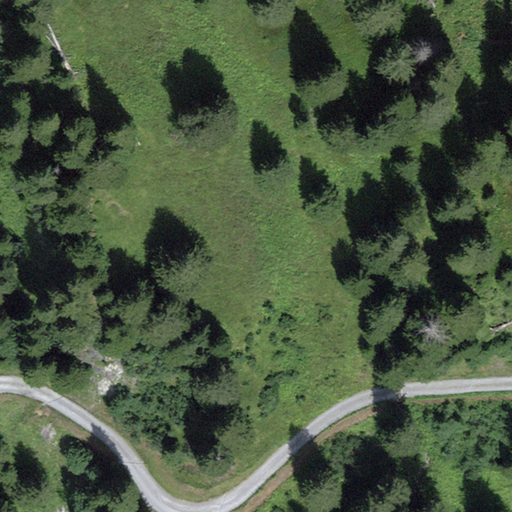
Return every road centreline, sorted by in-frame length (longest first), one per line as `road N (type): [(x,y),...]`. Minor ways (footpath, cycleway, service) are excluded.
road 1 (track): [(511,384),(373,398),(313,430),(237,500),(210,511)]
road 2 (track): [(174,511),(86,421),(25,387),(0,385)]
